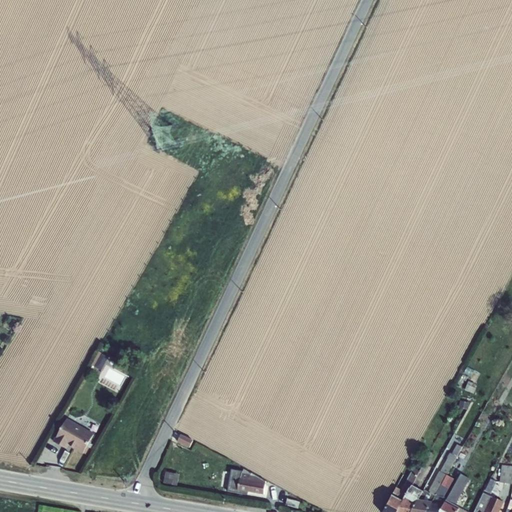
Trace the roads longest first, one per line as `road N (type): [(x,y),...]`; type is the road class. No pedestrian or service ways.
road 1 (unclassified): [(368,0),(132,502)]
road 2 (secondary): [(132,502),(0,479)]
